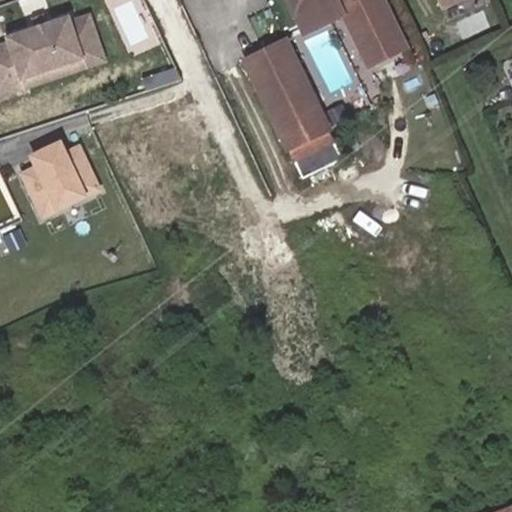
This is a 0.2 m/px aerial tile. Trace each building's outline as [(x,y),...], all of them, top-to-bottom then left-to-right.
[(287,0),(302,32),(343,14),(367,66),(410,45),(389,0),(287,0)] [(0,43),(0,96),(23,87),(20,79),(81,56),(66,14),(5,37),(7,41),(0,43)] [(286,40),(246,58),(286,146),(326,128),(286,40)] [(61,144),(34,156),(39,167),(25,174),(45,215),(100,188),(80,147),(66,154),(61,144)] [(0,239),(5,252),(24,245),(17,229),(0,235),(0,239)]
